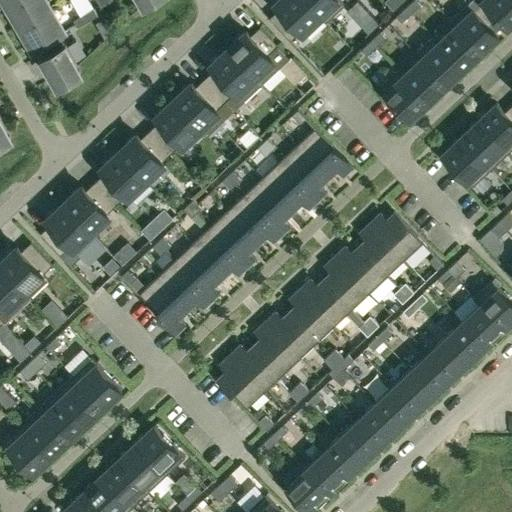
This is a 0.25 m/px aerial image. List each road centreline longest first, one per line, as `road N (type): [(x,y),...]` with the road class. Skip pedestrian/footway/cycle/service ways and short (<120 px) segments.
road 1 (residential): [(159,372),(389,153)]
road 2 (residential): [(214,15),(57,163)]
road 3 (residential): [(354,511),(511,363)]
road 4 (residential): [(11,511),(159,372)]
road 5 (residential): [(389,153),(511,42)]
